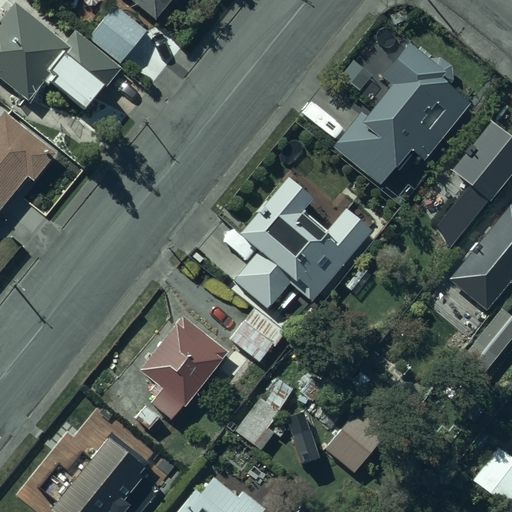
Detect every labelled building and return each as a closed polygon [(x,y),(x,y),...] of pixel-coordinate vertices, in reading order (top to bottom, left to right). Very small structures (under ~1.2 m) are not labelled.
[(125,0),(155,26),(177,0),(125,0)] [(148,37),(117,12),(91,46),(122,70),(148,37)] [(8,26),(0,19),(0,84),(33,110),(54,85),(90,113),(122,73),(78,38),(67,51),(19,13),(8,26)] [(424,64),(406,51),(379,86),(387,95),(364,122),(358,118),(331,153),(380,191),(412,158),(425,168),(469,109),(449,93),(451,85),(449,70),(439,64),(424,64)] [(61,163),(8,121),(0,131),(0,224),(30,187),(38,193),(61,163)] [(511,180),(511,142),(491,126),(452,175),(491,206),(511,180)] [(310,207),(286,187),(236,244),(255,260),(231,287),(265,316),(288,290),(309,309),(371,239),(343,215),(323,239),(300,219),(310,207)] [(511,291),(511,212),(448,289),(488,321),(511,291)] [(511,335),(511,316),(501,307),(461,354),(481,372),(511,335)] [(282,337),(252,314),(227,346),(256,369),(282,337)] [(227,359),(184,322),(140,378),(162,395),(151,410),(172,427),(227,359)] [(260,397),(235,430),(259,448),(273,432),(280,438),(287,430),(274,419),(282,410),(279,408),(293,391),(279,379),(264,399),(260,397)] [(382,447),(350,421),(319,460),(350,485),(382,447)] [(511,511),(511,464),(498,455),(472,491),(502,511),(511,511)] [(84,494),(58,472),(26,511),(160,511),(168,502),(114,458),(84,494)] [(218,467),(198,489),(179,511),(263,511),(267,507),(218,467)] [(417,511),(428,511),(436,502),(412,485),(401,500),(417,511)]
